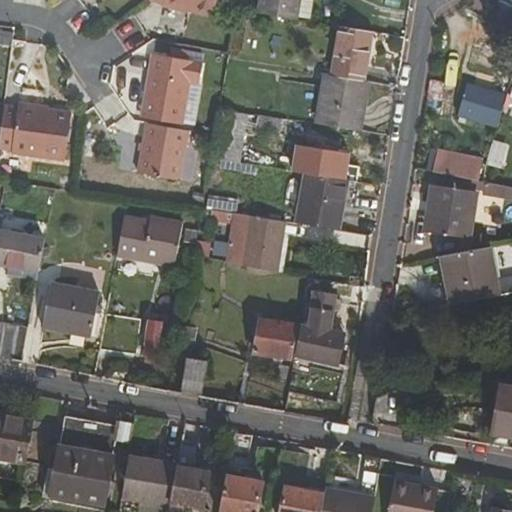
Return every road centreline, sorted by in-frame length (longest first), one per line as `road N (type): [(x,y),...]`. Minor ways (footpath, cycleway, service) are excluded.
road 1 (residential): [(511,468),(0,373)]
road 2 (residential): [(427,0),(385,273)]
